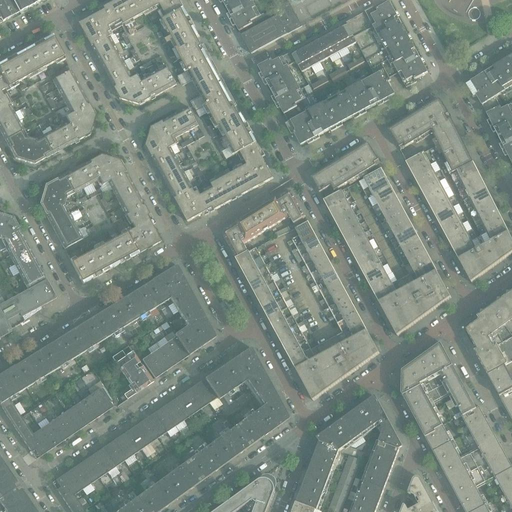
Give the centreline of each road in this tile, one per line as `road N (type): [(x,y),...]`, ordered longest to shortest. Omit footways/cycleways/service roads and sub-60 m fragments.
road 1 (residential): [(182,246),(60,14)]
road 2 (residential): [(238,340),(31,479)]
road 3 (residential): [(396,359),(297,176)]
road 4 (residential): [(371,125),(469,306)]
road 5 (residential): [(78,311),(0,163)]
road 6 (residential): [(190,511),(306,425)]
road 7 (residential): [(511,206),(447,77)]
road 8 (residential): [(239,69),(364,0)]
road 9 (residential): [(258,327),(206,232),(182,246)]
road 10 (residential): [(78,311),(182,246)]
road 11 (residential): [(297,176),(239,69)]
